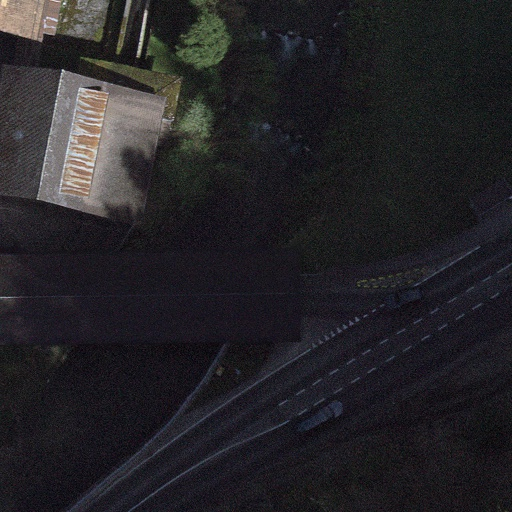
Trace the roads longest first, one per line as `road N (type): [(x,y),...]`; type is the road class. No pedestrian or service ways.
road 1 (residential): [(0,301),(300,298),(352,312),(384,341)]
road 2 (tertiary): [(130,511),(384,341)]
road 3 (tertiary): [(384,341),(511,261)]
